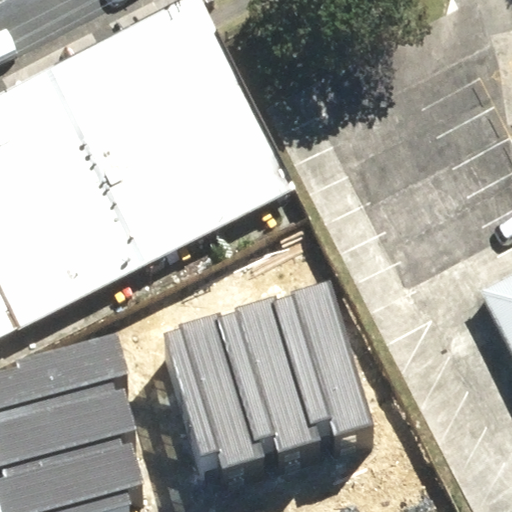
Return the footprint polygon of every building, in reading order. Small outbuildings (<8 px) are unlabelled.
[(0,314),(242,194),(166,42),(0,124),(0,314)] [(311,222),(235,258),(263,315),(338,279),(311,222)] [(511,286),(476,306),(511,372),(511,286)] [(341,341),(266,378),(307,462),(382,426),(341,341)] [(161,348),(76,389),(115,470),(79,487),(90,511),(293,511),(296,511),(217,346),(171,368),(161,348)]
